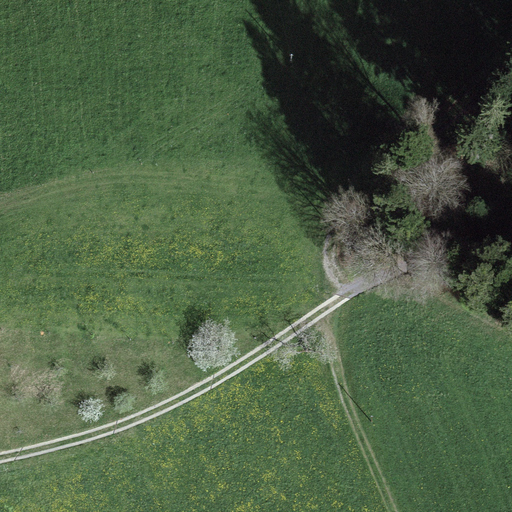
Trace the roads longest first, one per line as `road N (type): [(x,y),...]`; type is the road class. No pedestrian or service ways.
road 1 (track): [(511,238),(348,288),(227,374),(37,455),(0,460)]
road 2 (track): [(348,288),(329,266),(336,225),(382,166),(511,51)]
road 3 (track): [(388,511),(320,314)]
